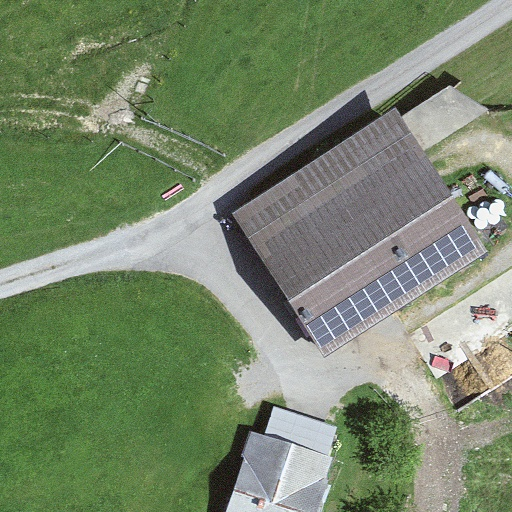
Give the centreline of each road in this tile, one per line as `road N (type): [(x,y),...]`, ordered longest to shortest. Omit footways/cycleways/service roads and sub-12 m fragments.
road 1 (unclassified): [(511,5),(180,229)]
road 2 (track): [(180,229),(0,292)]
